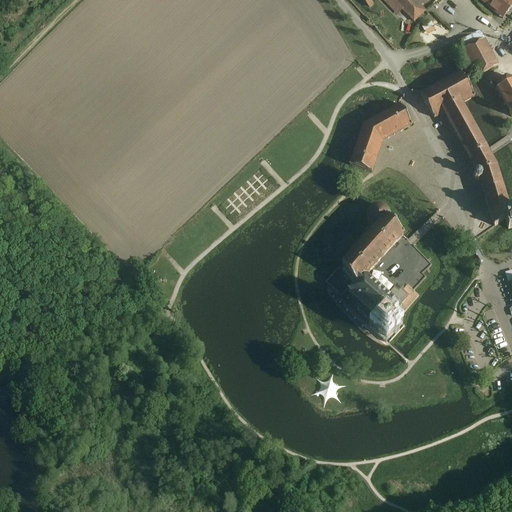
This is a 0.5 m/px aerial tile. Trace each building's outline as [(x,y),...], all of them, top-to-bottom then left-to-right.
[(367,0),(360,0),(359,1),(368,8),(372,3),(367,0)] [(382,0),(397,15),(403,12),(409,18),(420,8),(428,0),(427,0),(382,0)] [(511,7),(511,0),(483,0),(481,3),(502,20),(511,7)] [(420,8),(409,18),(414,24),(426,13),(420,8)] [(480,33),(459,44),(462,51),(484,40),(480,33)] [(484,40),(462,51),(476,78),(497,67),(484,40)] [(474,97),(460,73),(424,93),(420,95),(434,119),(444,114),(471,163),(478,175),(494,228),(505,220),(506,222),(508,229),(511,228),(511,211),(509,212),(496,167),(489,153),(461,104),(474,97)] [(511,119),(511,118),(511,80),(511,81),(506,79),(506,78),(504,78),(504,80),(502,80),(501,80),(501,81),(500,82),(499,82),(498,81),(497,83),(499,84),(497,89),(495,90),(496,91),(497,91),(500,96),(499,97),(499,98),(501,97),(505,104),(503,105),(504,106),(506,106),(510,113),(509,114),(511,119)] [(363,127),(350,166),(371,174),(382,142),(411,126),(400,106),(399,107),(363,127)] [(381,208),(375,208),(371,210),(368,214),(367,218),(368,223),(370,227),(374,230),(340,268),(342,269),(342,270),(339,267),(328,281),(325,284),(327,286),(341,298),(345,294),(349,290),(351,291),(349,293),(356,300),(374,316),(377,318),(376,319),(377,321),(377,322),(372,327),(386,340),(398,326),(390,319),(410,297),(401,288),(398,291),(394,287),(386,296),(381,291),(367,278),(396,247),(404,238),(389,222),(390,217),(388,213),(385,210),(381,208)] [(492,311),(486,313),(489,321),(495,319),(492,311)] [(505,347),(499,350),(502,357),(508,355),(505,347)]
